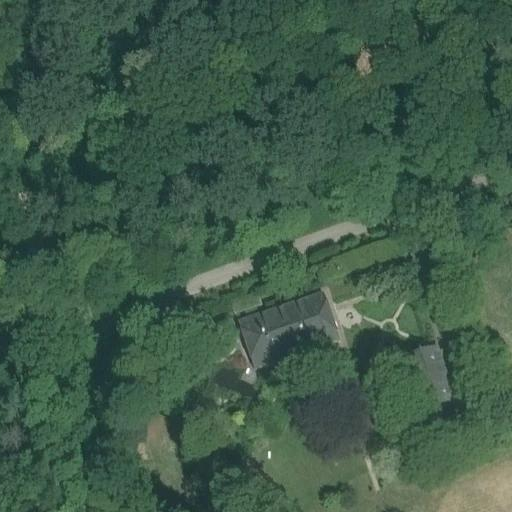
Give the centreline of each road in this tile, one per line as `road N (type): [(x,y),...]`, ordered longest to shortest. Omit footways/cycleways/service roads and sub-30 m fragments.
road 1 (unclassified): [(511,167),(0,348)]
road 2 (track): [(0,140),(79,319)]
